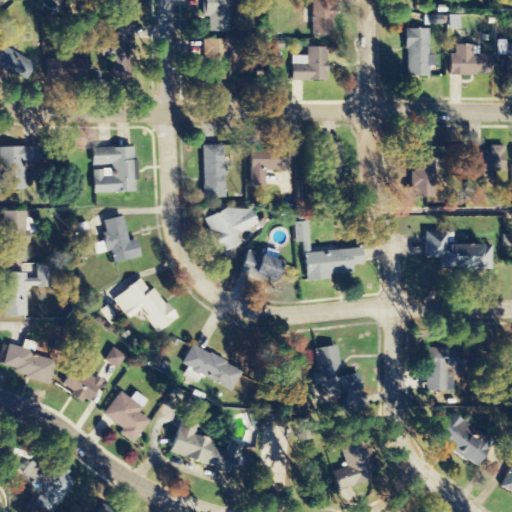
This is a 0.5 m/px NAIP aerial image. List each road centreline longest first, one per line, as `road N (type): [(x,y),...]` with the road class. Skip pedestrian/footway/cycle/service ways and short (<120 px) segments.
road 1 (residential): [(166,0),(173,232),(194,274),(215,294),(263,314),(511,307)]
road 2 (residential): [(470,511),(408,455),(392,407),(391,260),(368,152),(367,0)]
road 3 (residential): [(0,101),(43,115),(511,112)]
road 4 (residential): [(430,483),(381,511),(179,502),(0,397)]
